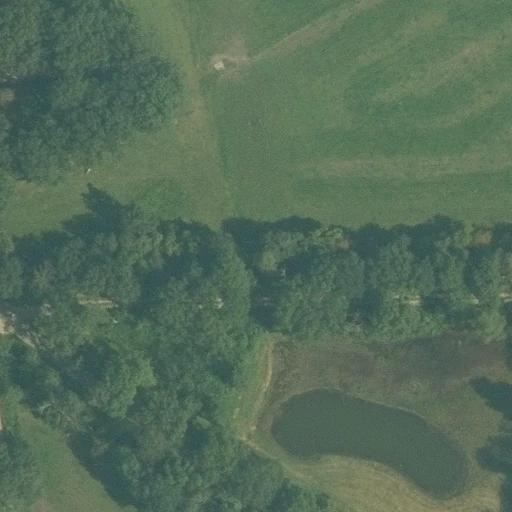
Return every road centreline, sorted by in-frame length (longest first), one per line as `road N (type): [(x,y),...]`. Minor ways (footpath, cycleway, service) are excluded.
road 1 (track): [(0,306),(511,296)]
road 2 (unclassified): [(261,511),(0,310)]
